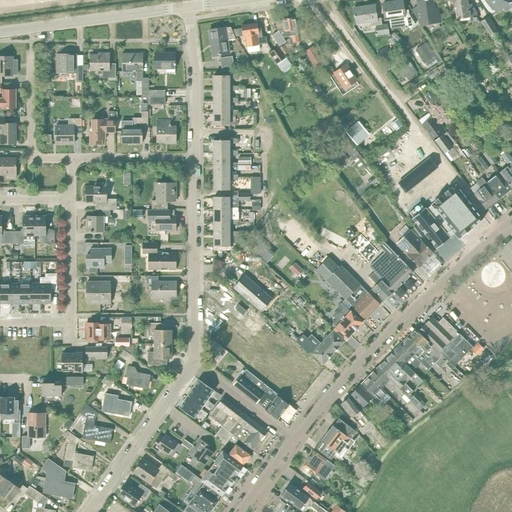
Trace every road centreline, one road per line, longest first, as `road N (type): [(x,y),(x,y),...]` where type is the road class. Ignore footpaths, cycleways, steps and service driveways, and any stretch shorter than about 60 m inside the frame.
road 1 (residential): [(194,363),(195,67),(186,6)]
road 2 (residential): [(291,439),(416,304),(511,220)]
road 3 (residential): [(0,323),(70,318),(71,200)]
road 4 (tertiary): [(0,32),(186,6)]
road 5 (residential): [(88,511),(194,363)]
road 6 (residential): [(70,158),(30,154),(30,51)]
road 7 (residential): [(291,439),(194,363)]
